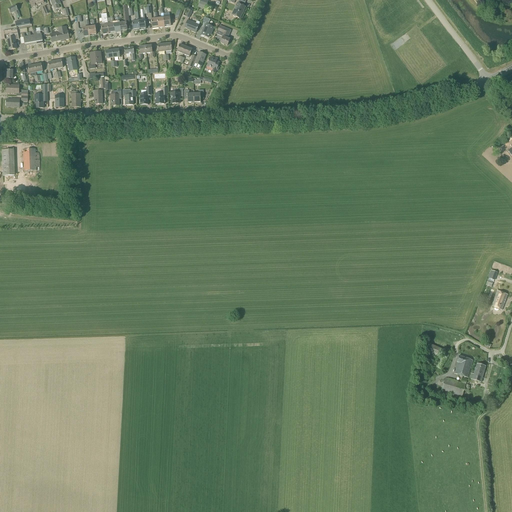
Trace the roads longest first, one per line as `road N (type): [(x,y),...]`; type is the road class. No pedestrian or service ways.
road 1 (tertiary): [(0,132),(375,117),(433,104),(488,79)]
road 2 (residential): [(0,119),(202,112),(233,58)]
road 3 (residential): [(233,58),(174,35),(0,62)]
